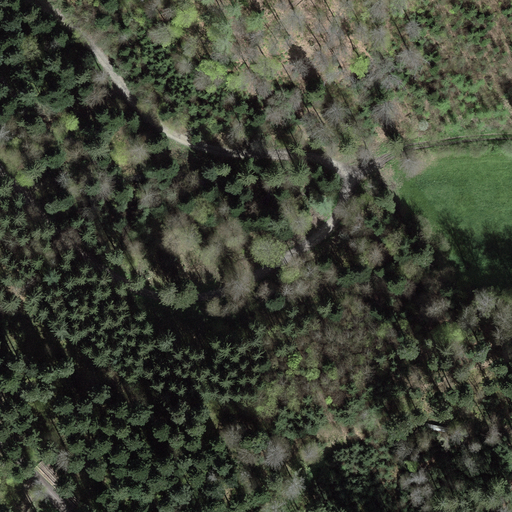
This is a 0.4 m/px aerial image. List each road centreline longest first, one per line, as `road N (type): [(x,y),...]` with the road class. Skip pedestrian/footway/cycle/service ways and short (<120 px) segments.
road 1 (track): [(0,167),(98,266),(145,292),(183,301),(246,280),(329,226),(349,187),(343,172)]
road 2 (track): [(343,172),(312,157),(249,155),(168,134),(77,29),(28,0)]
road 3 (track): [(511,136),(362,161),(343,172)]
